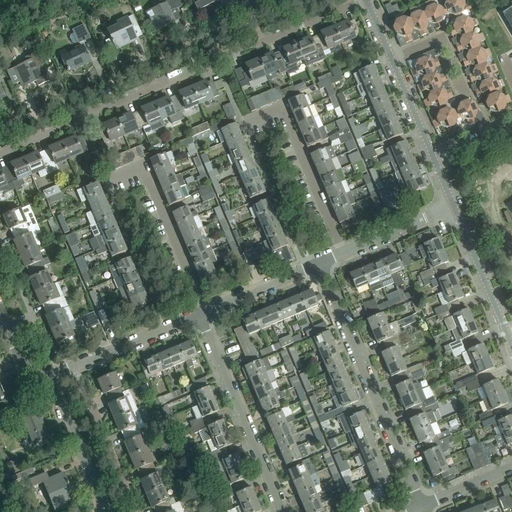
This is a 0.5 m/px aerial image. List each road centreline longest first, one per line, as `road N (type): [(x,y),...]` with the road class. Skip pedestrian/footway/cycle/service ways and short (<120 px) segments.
road 1 (residential): [(0,152),(362,0)]
road 2 (residential): [(422,508),(320,262)]
road 3 (residential): [(286,511),(203,312)]
road 4 (residential): [(203,312),(142,165),(104,180)]
road 5 (residential): [(245,122),(285,112),(342,253)]
road 6 (residential): [(143,511),(78,358)]
road 7 (residential): [(111,511),(52,367)]
road 8 (residential): [(508,340),(453,207)]
road 9 (residential): [(78,358),(203,312)]
road 10 (residential): [(203,312),(320,262)]
road 11 (unknown): [(511,166),(480,190),(511,265)]
road 12 (residential): [(342,253),(453,207)]
